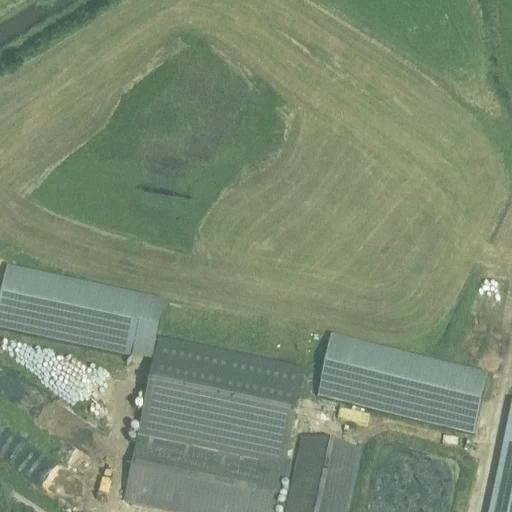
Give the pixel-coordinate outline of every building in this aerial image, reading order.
[(8,271),(0,306),(0,331),(151,364),(164,305),(8,271)] [(331,339),(316,398),(472,437),(487,378),(331,339)] [(169,511),(274,511),(283,468),(303,374),(159,344),(126,503),(169,511)] [(511,511),(511,406),(489,511),(511,511)] [(303,441),(288,511),(346,511),(359,452),(303,441)]
